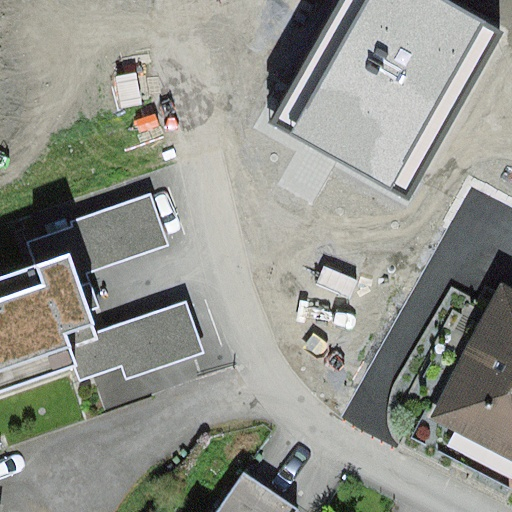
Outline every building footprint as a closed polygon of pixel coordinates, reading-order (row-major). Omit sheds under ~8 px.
[(499,34),(437,0),(346,0),(275,128),(406,200),(499,34)] [(28,243),(37,267),(72,255),(91,310),(99,308),(88,276),(170,247),(152,194),(70,223),(71,228),(28,243)] [(37,267),(0,280),(0,397),(78,370),(66,336),(96,325),(91,310),(72,255),(37,267)] [(511,290),(500,285),(430,421),(511,462),(511,290)] [(99,332),(96,325),(66,336),(78,370),(82,382),(122,368),(126,381),(203,353),(185,301),(99,332)] [(299,511),(300,511),(244,474),(218,511),(299,511)]
